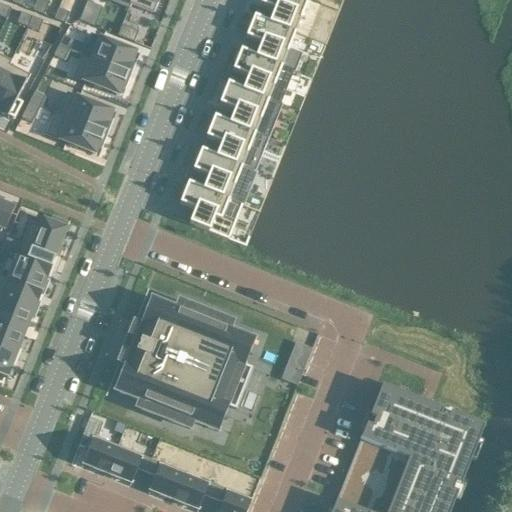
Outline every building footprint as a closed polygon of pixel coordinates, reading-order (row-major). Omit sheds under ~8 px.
[(29,0),(27,5),(38,10),(41,0),(29,0)] [(91,0),(79,0),(74,15),(88,21),(96,2),(91,0)] [(261,0),(269,3),(264,16),(270,18),(290,26),(300,0),(261,0)] [(53,3),(48,13),(59,18),(63,7),(53,3)] [(16,7),(11,18),(22,22),(26,11),(16,7)] [(249,9),(240,30),(256,36),(251,49),(256,51),(277,59),(290,65),(297,48),(283,43),(290,26),(270,18),(264,16),(249,9)] [(26,11),(22,22),(33,26),(37,15),(26,11)] [(116,19),(112,30),(128,37),(132,26),(116,19)] [(58,29),(53,40),(63,45),(69,35),(58,29)] [(76,49),(76,50),(125,69),(131,55),(128,54),(131,46),(94,32),(85,53),(76,49)] [(53,40),(48,50),(58,55),(63,45),(53,40)] [(235,43),(227,64),(242,70),(238,82),(243,85),(264,93),(276,97),(288,66),(290,66),(290,65),(277,59),(256,51),(251,49),(235,43)] [(76,50),(67,72),(113,91),(116,83),(119,84),(125,69),(76,50)] [(5,55),(0,64),(0,112),(2,113),(3,110),(8,113),(17,97),(11,95),(24,69),(4,59),(6,55),(5,55)] [(222,76),(214,97),(229,103),(224,116),(230,118),(250,126),(264,132),(277,98),(276,97),(264,93),(243,85),(238,82),(222,76)] [(29,86),(22,99),(33,105),(39,92),(29,86)] [(49,107),(48,108),(102,129),(107,114),(104,113),(107,105),(61,87),(53,108),(49,107)] [(22,99),(16,112),(26,118),(33,105),(22,99)] [(48,108),(40,130),(90,150),(93,142),(96,143),(102,129),(48,108)] [(209,110),(201,131),(216,137),(211,149),(217,152),(237,160),(250,166),(264,132),(250,126),(230,118),(224,116),(209,110)] [(196,143),(188,164),(203,170),(198,183),(204,185),(239,199),(252,166),(250,166),(237,160),(217,152),(211,149),(196,143)] [(183,177),(174,198),(190,204),(184,218),(190,221),(223,234),(237,200),(238,201),(239,199),(204,185),(198,183),(183,177)] [(0,222),(8,202),(0,198),(0,222)] [(1,233),(0,236),(0,249),(43,267),(63,217),(47,210),(44,216),(37,213),(34,220),(25,217),(16,239),(1,233)] [(0,274),(38,289),(43,276),(40,275),(43,267),(0,249),(0,274)] [(0,298),(30,310),(35,297),(32,296),(35,289),(38,290),(38,289),(0,274),(0,298)] [(119,360),(109,385),(134,395),(131,402),(184,423),(187,416),(212,426),(222,401),(230,403),(246,362),(239,359),(249,334),(223,324),(226,317),(173,296),(170,303),(145,293),(135,318),(128,315),(111,357),(119,360)] [(0,298),(0,323),(18,331),(26,310),(29,311),(30,310),(0,298)] [(0,347),(10,352),(18,331),(0,323),(0,347)] [(292,337),(283,360),(297,366),(306,343),(292,337)] [(0,374),(1,375),(10,352),(0,347),(0,374)] [(442,511),(479,420),(451,410),(453,406),(438,400),(436,404),(425,399),(424,399),(423,402),(412,397),(413,395),(406,392),(407,388),(393,382),(391,386),(376,380),(364,410),(360,409),(354,424),(358,425),(327,505),(323,504),(319,511),(442,511)] [(79,426),(73,439),(83,443),(88,429),(90,430),(96,416),(84,411),(79,426)] [(116,428),(119,420),(111,417),(108,425),(116,428)] [(83,443),(76,461),(77,461),(78,459),(101,469),(113,439),(90,430),(88,429),(83,443)] [(113,439),(101,469),(125,478),(124,480),(125,481),(132,463),(138,449),(113,439)] [(138,449),(132,463),(141,467),(146,452),(138,449)] [(146,452),(141,467),(150,470),(155,456),(146,452)] [(150,470),(143,488),(144,488),(145,486),(168,495),(180,466),(155,456),(150,470)] [(180,466),(168,495),(192,504),(191,507),(192,507),(199,490),(203,480),(202,479),(179,470),(181,466),(180,466)] [(203,480),(199,490),(208,493),(213,480),(203,476),(202,479),(203,480)] [(213,480),(208,493),(217,497),(222,483),(213,480)] [(217,497),(210,511),(238,511),(247,493),(222,483),(217,497)]
